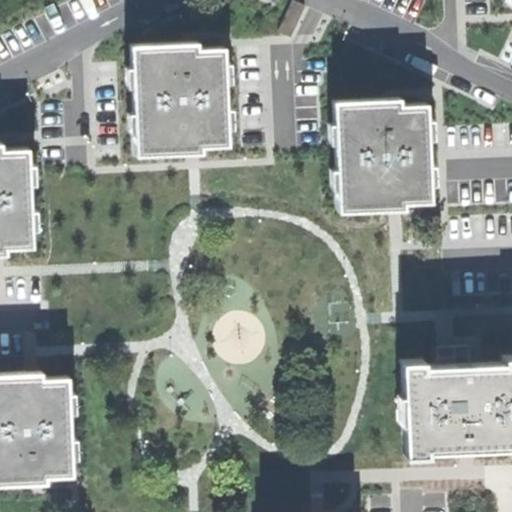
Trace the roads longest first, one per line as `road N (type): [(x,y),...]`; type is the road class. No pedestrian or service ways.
road 1 (residential): [(511,91),(327,0)]
road 2 (residential): [(150,0),(0,81)]
